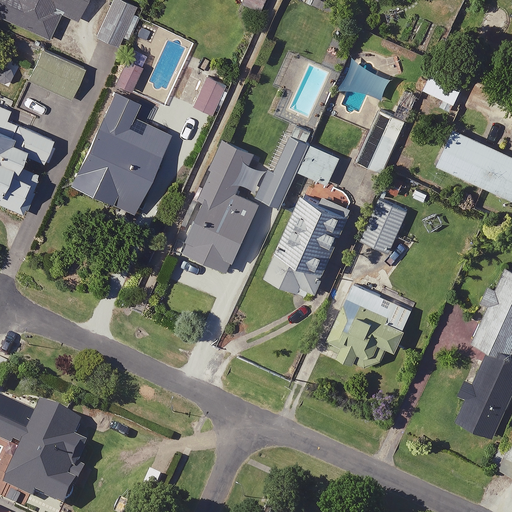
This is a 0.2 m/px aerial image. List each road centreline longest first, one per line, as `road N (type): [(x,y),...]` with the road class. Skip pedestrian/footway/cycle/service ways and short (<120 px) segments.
road 1 (residential): [(2,304),(252,421)]
road 2 (residential): [(252,421),(463,511)]
